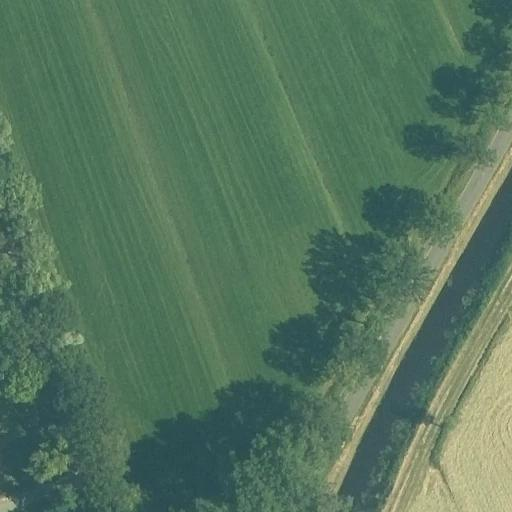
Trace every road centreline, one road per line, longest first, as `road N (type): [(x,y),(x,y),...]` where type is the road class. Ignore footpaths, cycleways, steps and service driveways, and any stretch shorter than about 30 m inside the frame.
road 1 (unclassified): [(293,511),(511,130)]
road 2 (unclassified): [(94,511),(0,224)]
road 3 (track): [(386,511),(511,288)]
